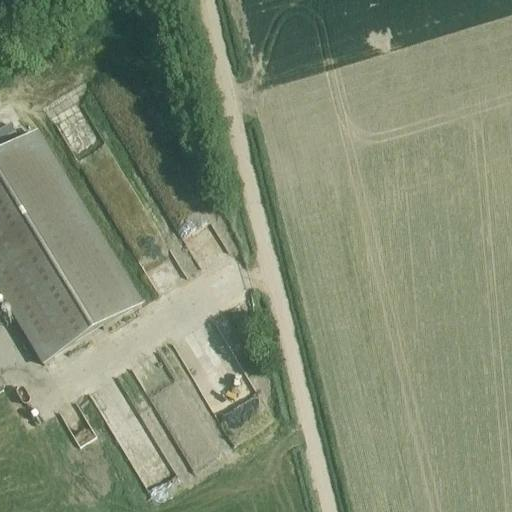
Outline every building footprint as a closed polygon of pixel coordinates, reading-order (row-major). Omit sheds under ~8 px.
[(151,78),(122,91),(155,169),(184,156),(151,78)] [(0,293),(45,368),(142,308),(37,136),(0,158),(0,293)] [(155,217),(140,170),(119,177),(134,223),(155,217)] [(225,247),(239,239),(224,215),(211,223),(225,247)] [(116,404),(144,389),(132,367),(105,382),(116,404)] [(227,397),(250,436),(288,414),(277,396),(265,403),(253,382),(227,397)]
